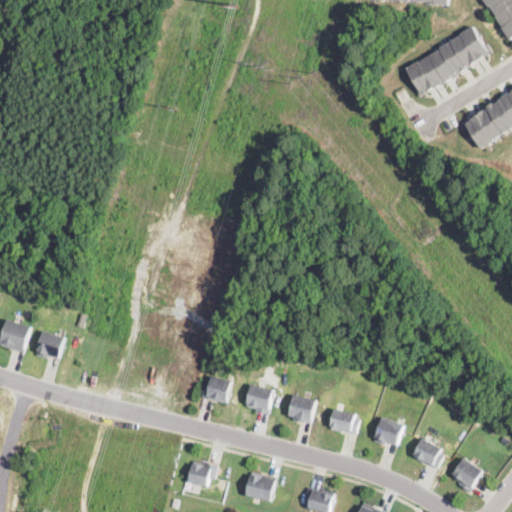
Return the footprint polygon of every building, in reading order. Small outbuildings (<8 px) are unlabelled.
[(511,0),(511,37),(504,26),(505,25),(498,15),(499,14),(492,4),(491,5),(487,0),(511,0)] [(468,66),(469,68),(464,71),(461,68),(460,69),(461,70),(457,73),(457,74),(446,80),(445,78),(441,80),(443,82),(420,95),(415,86),(417,85),(413,77),(411,78),(410,75),(412,74),(408,66),(420,58),(421,59),(462,32),(462,31),(473,23),(492,51),(468,66)] [(511,128),(483,146),(478,138),(475,139),(473,135),(475,134),(471,127),(467,129),(461,121),(470,115),(471,117),(485,108),(484,105),(486,104),(488,107),(490,106),(489,104),(495,101),(496,102),(499,100),(497,96),(502,93),(503,95),(510,91),(508,89),(511,86),(511,128)] [(89,313),(85,326),(77,324),(82,310),(89,313)] [(25,351),(1,343),(9,317),(33,325),(25,351)] [(68,336),(61,357),(48,353),(47,357),(37,354),(39,345),(38,345),(39,341),(41,341),(45,328),(68,336)] [(233,380),(230,392),(231,392),(230,396),(229,396),(228,402),(203,397),(206,384),(211,385),(214,375),(233,380)] [(276,389),(270,413),(257,410),(257,409),(247,406),(253,383),(276,389)] [(319,400),(313,422),(301,419),(300,421),(295,420),(295,416),(291,415),(296,394),(319,400)] [(360,419),(357,433),(344,430),(344,431),(331,428),(336,408),(357,413),(356,418),(360,419)] [(406,424),(398,445),(387,440),(386,444),(375,440),(384,416),(406,424)] [(444,456),(438,468),(426,461),(426,463),(414,456),(422,440),(424,438),(442,448),(440,452),(445,455),(444,456)] [(470,490),(460,484),(461,482),(452,475),(465,457),(484,470),(470,490)] [(220,464),(216,479),(210,477),(208,486),(190,481),(194,462),(206,465),(207,461),(220,464)] [(278,477),(272,501),(247,494),(252,474),(265,477),(266,474),(278,477)] [(335,495),(331,511),(327,511),(309,507),(314,490),(335,495)] [(359,511),(386,511),(387,508),(362,502),(359,511)]
